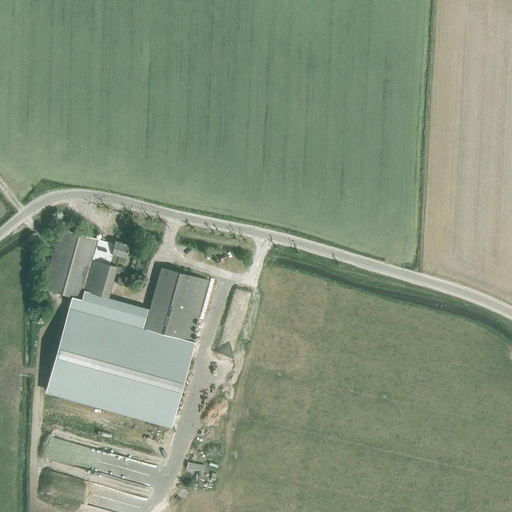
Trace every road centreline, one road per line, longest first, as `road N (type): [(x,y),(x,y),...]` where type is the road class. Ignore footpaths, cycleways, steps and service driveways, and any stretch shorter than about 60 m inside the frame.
road 1 (unclassified): [(511,313),(323,250),(103,196),(60,196),(0,233)]
road 2 (track): [(0,182),(46,246),(38,289),(50,303),(37,386),(34,511)]
